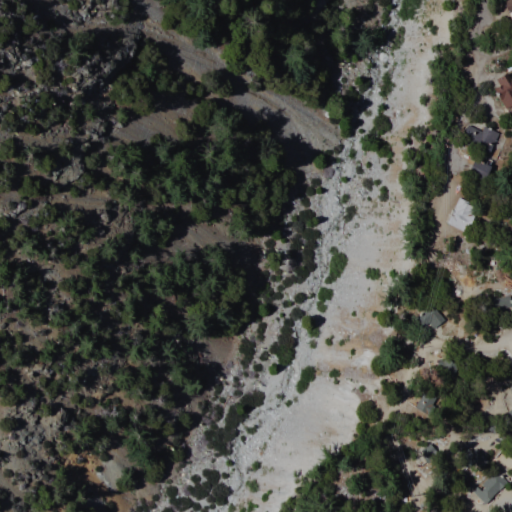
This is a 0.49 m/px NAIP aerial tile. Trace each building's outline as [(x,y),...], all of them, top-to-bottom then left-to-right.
[(511,88),(511,102),(504,108),(501,103),(496,106),(490,96),(497,92),(493,85),(505,77),(511,88)] [(465,125),(481,132),(483,127),(498,134),(487,157),(461,145),(465,136),(461,135),(465,125)] [(473,157),(485,162),(478,180),(465,175),(473,157)] [(457,197),(479,207),(468,232),(446,222),(457,197)] [(489,299),(510,298),(510,314),(490,315),(489,299)] [(413,319),(431,306),(444,321),(436,326),(431,321),(420,329),(413,319)] [(439,357),(457,364),(451,380),(433,373),(439,357)] [(413,408),(423,392),(433,398),(423,414),(413,408)] [(511,428),(500,419),(511,404),(511,428)] [(476,449),(487,463),(478,470),(471,462),(467,465),(461,457),(466,452),(469,455),(476,449)] [(496,470),(509,483),(488,504),(475,492),(496,470)]
